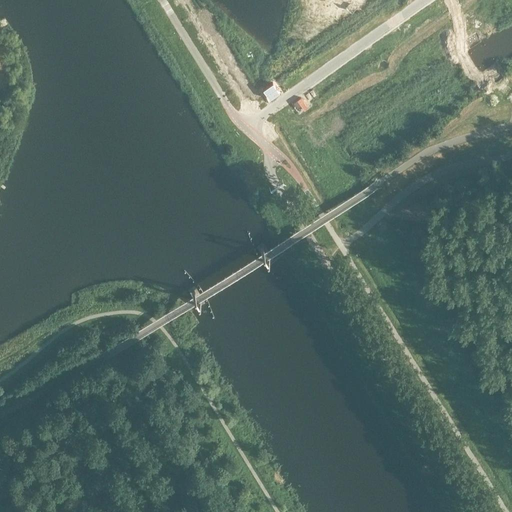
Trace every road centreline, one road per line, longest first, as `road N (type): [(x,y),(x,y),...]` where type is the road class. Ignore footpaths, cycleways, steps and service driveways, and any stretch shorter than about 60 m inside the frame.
road 1 (unclassified): [(482,511),(270,174),(271,152),(241,125)]
road 2 (residential): [(241,125),(352,60),(409,19),(418,0)]
road 3 (unclassified): [(241,125),(173,22)]
